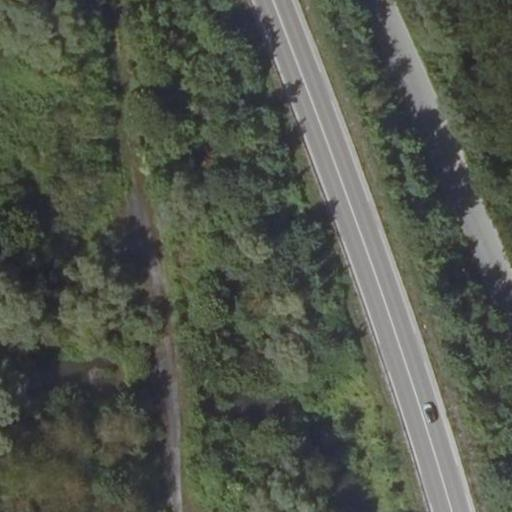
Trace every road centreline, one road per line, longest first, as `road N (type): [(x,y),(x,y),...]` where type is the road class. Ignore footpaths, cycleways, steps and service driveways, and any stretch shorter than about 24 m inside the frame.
road 1 (secondary): [(275,0),(452,511)]
road 2 (unclassified): [(511,309),(386,0)]
road 3 (track): [(148,272),(0,287)]
